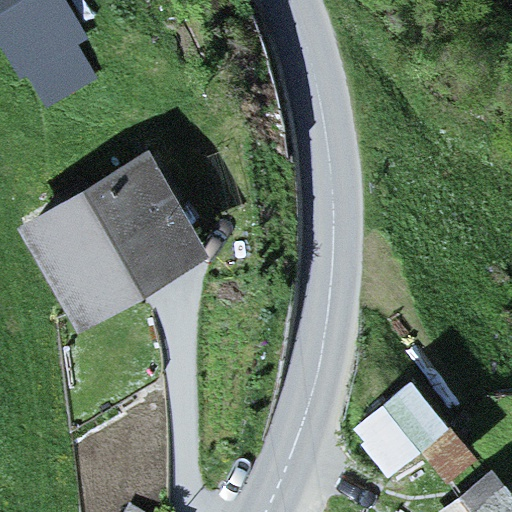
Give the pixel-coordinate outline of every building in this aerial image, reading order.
[(52,0),(0,0),(0,35),(30,92),(85,62),(52,0)] [(137,158),(15,231),(75,331),(197,257),(137,158)] [(401,391),(342,436),(380,486),(439,442),(401,391)] [(502,511),(479,481),(436,511),(502,511)] [(129,511),(157,511),(135,501),(129,511)]
